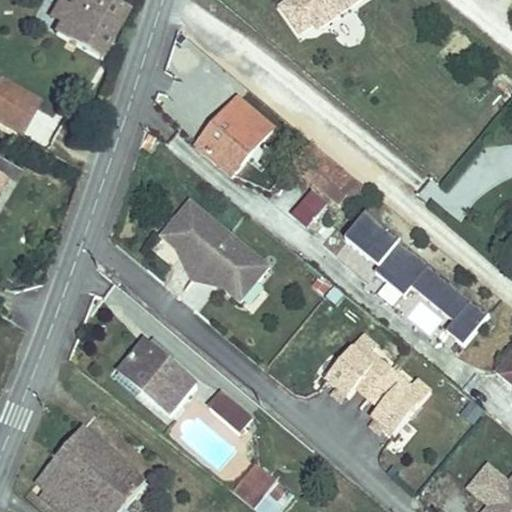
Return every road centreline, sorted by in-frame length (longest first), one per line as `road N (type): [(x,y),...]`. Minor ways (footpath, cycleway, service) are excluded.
road 1 (unknown): [(130,94),(210,170),(511,414)]
road 2 (residential): [(162,0),(0,456)]
road 3 (unknown): [(511,157),(468,187),(439,190),(201,0)]
